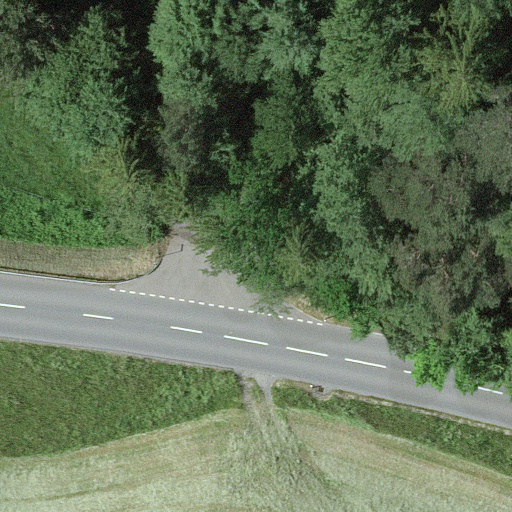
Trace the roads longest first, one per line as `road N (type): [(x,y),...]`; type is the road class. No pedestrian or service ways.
road 1 (track): [(22,0),(172,176),(224,266),(230,339),(271,463)]
road 2 (tertiary): [(511,397),(230,339),(0,308)]
